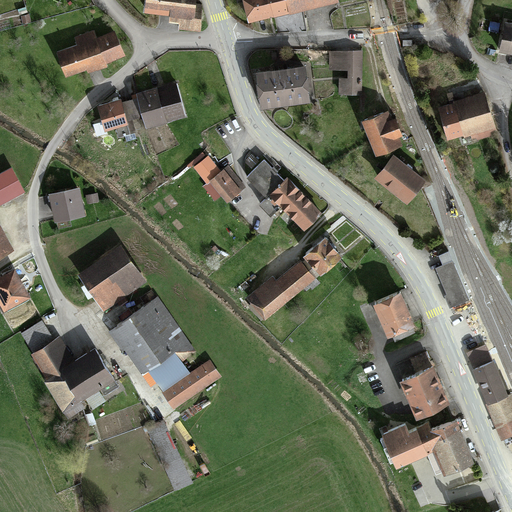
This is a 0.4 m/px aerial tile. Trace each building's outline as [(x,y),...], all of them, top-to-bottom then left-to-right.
[(152,0),(152,10),(175,14),(175,19),(181,20),(181,27),(203,29),(206,16),(203,0),(152,0)] [(247,0),(252,19),(330,0),(247,0)] [(511,21),(502,20),(498,44),(511,46),(511,21)] [(80,44),(62,51),(70,72),(90,65),(92,70),(110,64),(108,60),(128,52),(116,29),(99,36),(96,29),(77,36),(80,44)] [(364,91),(364,52),(333,52),(333,67),(343,67),(343,91),(364,91)] [(313,64),(264,70),(268,105),(317,100),(313,64)] [(179,79),(141,89),(150,124),(188,114),(179,79)] [(482,91),(436,105),(445,137),(492,124),(482,91)] [(124,96),(101,104),(109,129),(133,121),(124,96)] [(384,107),(357,117),(371,152),(398,142),(384,107)] [(421,179),(389,152),(372,173),(403,200),(421,179)] [(287,182),(267,162),(253,175),(275,196),(267,203),(277,213),(285,205),(307,227),(323,211),(291,179),(287,182)] [(244,188),(226,166),(212,178),(230,200),(244,188)] [(11,169),(0,174),(0,205),(24,193),(11,169)] [(81,185),(51,193),(58,221),(89,214),(81,185)] [(0,221),(0,255),(14,247),(0,221)] [(328,234),(307,251),(312,258),(307,262),(303,260),(279,280),(275,275),(250,296),(268,317),(344,254),(328,234)] [(147,280),(124,247),(84,274),(107,307),(147,280)] [(469,300),(448,254),(439,258),(443,266),(435,269),(447,295),(449,300),(451,304),(452,307),(469,300)] [(20,268),(0,279),(0,296),(6,308),(34,293),(20,268)] [(399,288),(370,300),(384,333),(412,321),(399,288)] [(449,300),(447,295),(444,297),(449,308),(452,307),(451,304),(449,300)] [(159,301),(114,330),(144,375),(150,371),(176,409),(226,375),(215,359),(192,374),(178,353),(189,345),(159,301)] [(62,338),(33,355),(67,413),(120,382),(99,348),(77,361),(62,338)] [(486,405),(502,443),(511,438),(511,393),(508,395),(498,371),(495,372),(485,347),(467,354),(488,404),(486,405)] [(427,360),(396,373),(412,411),(443,398),(427,360)] [(402,419),(377,429),(391,464),(429,448),(439,471),(470,457),(452,413),(416,428),(414,422),(405,426),(402,419)] [(166,417),(146,426),(175,487),(195,477),(166,417)]
